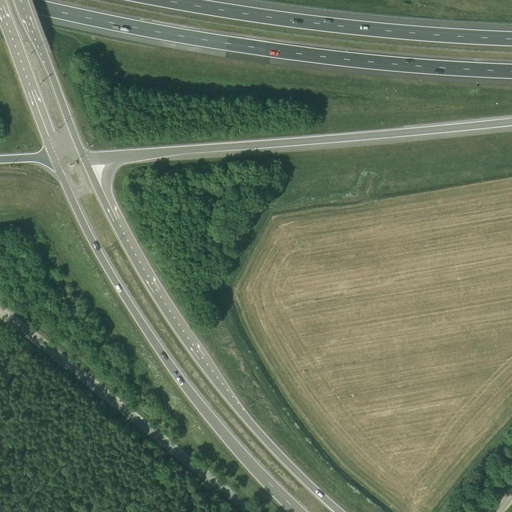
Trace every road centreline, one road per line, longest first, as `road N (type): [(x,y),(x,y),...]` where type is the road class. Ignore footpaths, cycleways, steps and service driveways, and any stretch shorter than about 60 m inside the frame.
road 1 (motorway): [(9,0),(270,51),(511,70)]
road 2 (primary): [(339,511),(281,458),(169,314),(83,156)]
road 3 (primary): [(53,156),(142,325),(208,418),(296,511)]
road 4 (motorway): [(83,156),(511,120)]
road 5 (motorway): [(511,39),(164,0)]
road 6 (tertiary): [(249,511),(0,310)]
road 7 (primary): [(83,156),(24,0)]
road 8 (primary): [(0,6),(53,156)]
